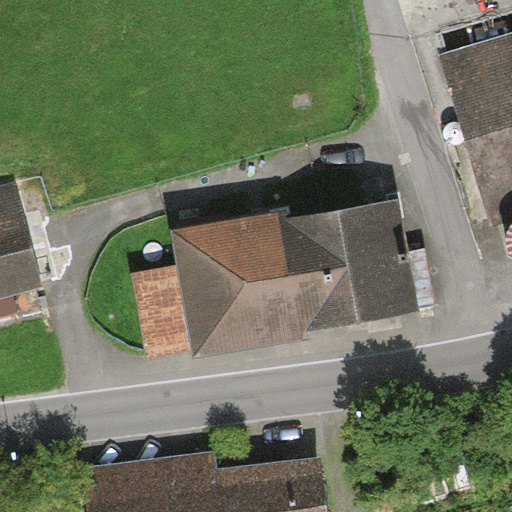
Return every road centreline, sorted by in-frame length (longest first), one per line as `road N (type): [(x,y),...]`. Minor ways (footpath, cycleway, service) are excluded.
road 1 (unclassified): [(0,427),(511,354)]
road 2 (track): [(385,0),(486,360)]
